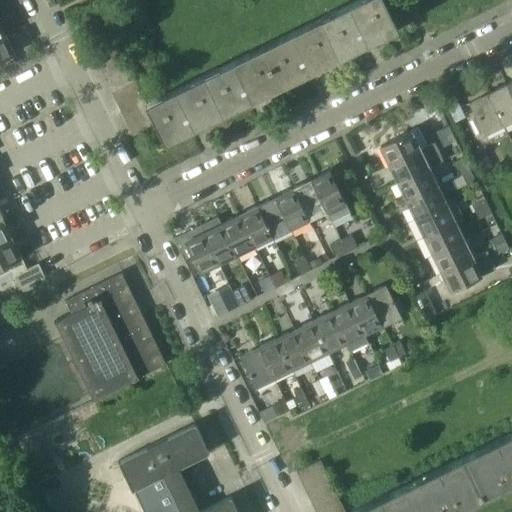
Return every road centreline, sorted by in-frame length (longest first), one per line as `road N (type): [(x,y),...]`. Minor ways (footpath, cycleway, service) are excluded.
road 1 (residential): [(142,211),(511,28)]
road 2 (residential): [(287,511),(142,211)]
road 3 (residential): [(142,211),(39,0)]
